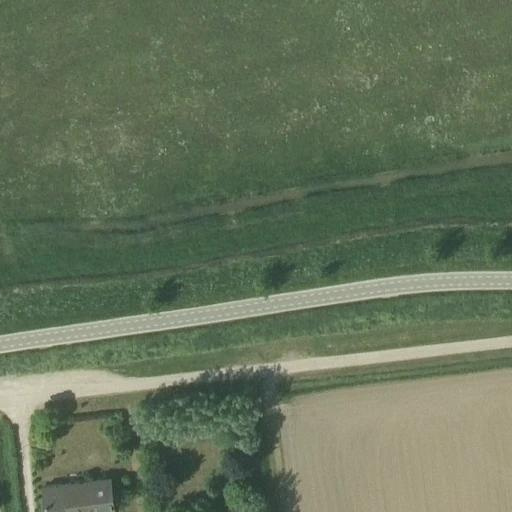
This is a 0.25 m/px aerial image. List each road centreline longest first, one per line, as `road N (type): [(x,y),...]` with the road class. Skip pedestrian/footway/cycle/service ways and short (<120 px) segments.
road 1 (unclassified): [(0,346),(387,287),(511,282)]
road 2 (unclassified): [(0,403),(511,344)]
